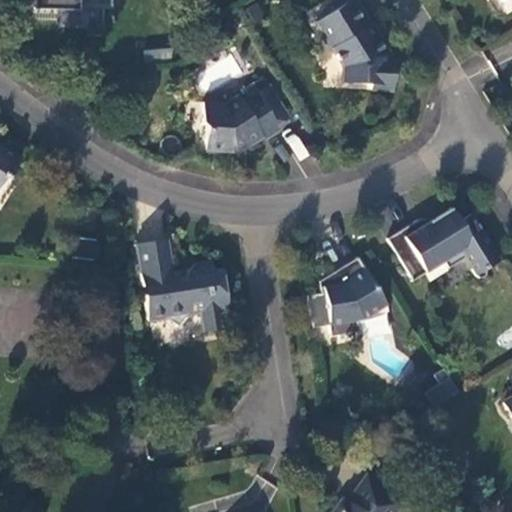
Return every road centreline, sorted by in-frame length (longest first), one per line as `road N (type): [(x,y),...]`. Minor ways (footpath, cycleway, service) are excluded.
road 1 (residential): [(0,87),(73,148),(153,187),(259,213)]
road 2 (unknown): [(80,511),(122,448),(8,282)]
road 3 (residential): [(259,213),(353,197),(480,134)]
road 4 (residential): [(259,213),(278,385),(267,432)]
road 5 (residential): [(480,134),(401,0)]
